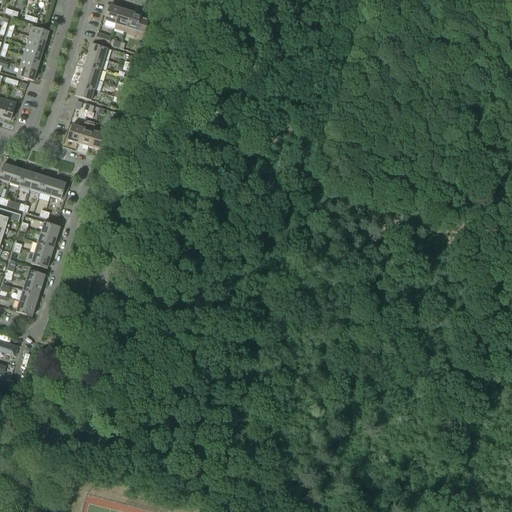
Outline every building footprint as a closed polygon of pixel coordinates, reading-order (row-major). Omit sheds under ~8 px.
[(115,24),(120,9),(110,6),(105,21),(115,24)] [(124,32),(130,12),(120,9),(115,24),(114,29),(124,32)] [(143,38),(148,24),(149,21),(140,18),(141,16),(130,12),(124,32),(143,38)] [(45,43),(48,33),(32,28),(29,38),(45,43)] [(108,46),(110,39),(111,37),(98,33),(95,42),(108,46)] [(42,52),(45,43),(29,38),(26,47),(42,52)] [(104,60),(107,49),(91,44),(88,55),(104,60)] [(39,62),(42,52),(26,47),(23,57),(39,62)] [(100,70),(104,60),(88,55),(85,65),(100,70)] [(36,72),(39,62),(23,57),(20,67),(36,72)] [(0,60),(0,66),(2,67),(7,69),(8,63),(0,60)] [(97,81),(100,70),(85,65),(81,76),(97,81)] [(33,82),(36,72),(20,67),(17,77),(33,82)] [(94,91),(97,81),(81,76),(78,86),(94,91)] [(91,102),(94,91),(78,86),(75,97),(91,102)] [(114,97),(120,99),(123,89),(117,87),(114,97)] [(11,121),(16,104),(6,101),(1,117),(11,121)] [(117,121),(119,115),(111,112),(109,119),(117,121)] [(89,147),(93,132),(95,124),(85,120),(83,128),(78,144),(89,147)] [(78,144),(83,128),(72,125),(67,140),(78,144)] [(99,150),(104,135),(93,132),(89,147),(99,150)] [(0,180),(9,184),(14,168),(4,165),(0,175),(0,180)] [(19,187),(24,171),(14,168),(9,184),(19,187)] [(30,190),(35,174),(24,171),(19,187),(30,190)] [(40,193),(45,178),(35,174),(30,190),(40,193)] [(50,197),(55,181),(45,178),(40,193),(50,197)] [(61,200),(66,184),(55,181),(50,197),(61,200)] [(13,209),(14,203),(4,199),(2,205),(13,209)] [(23,212),(25,206),(14,203),(13,209),(23,212)] [(18,223),(20,216),(0,209),(0,227),(5,229),(8,220),(18,223)] [(56,238),(60,228),(44,223),(40,233),(56,238)] [(53,249),(56,238),(40,233),(37,244),(53,249)] [(50,259),(53,249),(37,244),(34,254),(50,259)] [(47,269),(50,259),(34,254),(31,265),(47,269)] [(41,286),(45,276),(29,271),(26,281),(41,286)] [(38,296),(41,286),(26,281),(22,291),(38,296)] [(35,307),(38,296),(22,291),(19,302),(35,307)] [(32,317),(35,307),(19,302),(16,312),(32,317)] [(0,340),(0,352),(14,357),(18,346),(0,340)]
